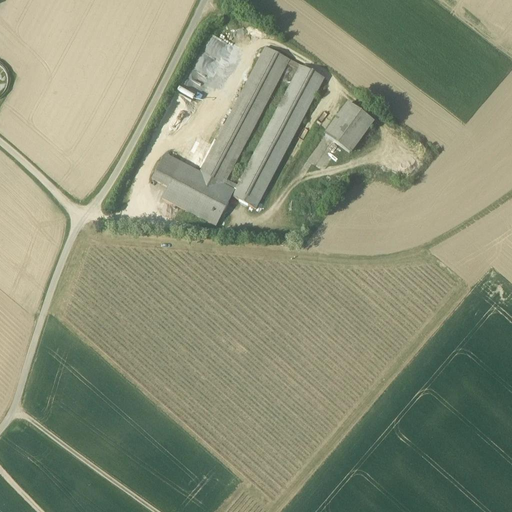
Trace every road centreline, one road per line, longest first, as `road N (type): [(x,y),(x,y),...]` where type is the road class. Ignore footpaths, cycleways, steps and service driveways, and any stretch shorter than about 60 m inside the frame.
road 1 (track): [(74,232),(179,250),(392,263),(511,198)]
road 2 (unclassified): [(81,223),(139,133),(205,0)]
road 3 (unclassified): [(0,432),(14,416),(81,223)]
road 4 (track): [(14,416),(149,511)]
